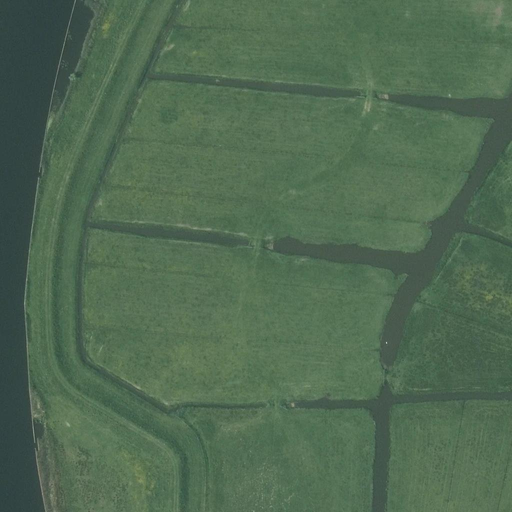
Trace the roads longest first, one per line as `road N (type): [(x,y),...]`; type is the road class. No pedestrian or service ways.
road 1 (track): [(183,511),(184,445),(65,360),(57,260),(71,185),(153,0)]
road 2 (track): [(506,0),(375,83),(357,142),(265,220),(254,267),(275,395),(265,428)]
